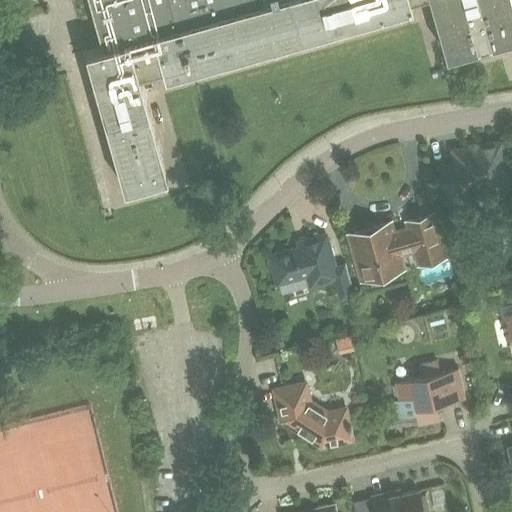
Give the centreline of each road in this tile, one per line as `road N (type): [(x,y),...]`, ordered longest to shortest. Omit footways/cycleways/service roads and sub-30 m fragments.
road 1 (unclassified): [(221,254),(322,162),(361,141),(511,111)]
road 2 (residential): [(484,511),(471,458),(460,449),(241,498)]
road 3 (unclassified): [(241,498),(251,340),(241,286),(221,254)]
road 4 (unclassified): [(75,290),(172,273),(221,254)]
